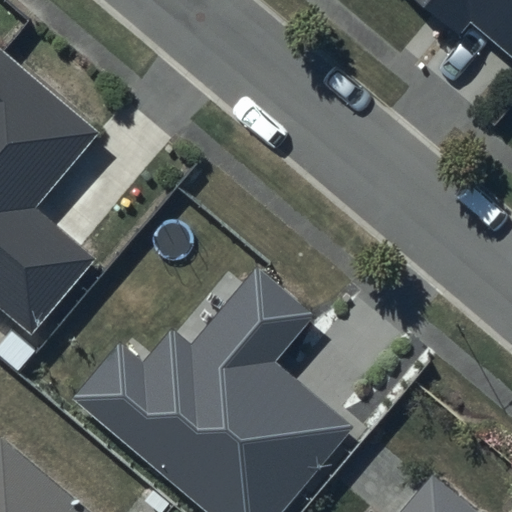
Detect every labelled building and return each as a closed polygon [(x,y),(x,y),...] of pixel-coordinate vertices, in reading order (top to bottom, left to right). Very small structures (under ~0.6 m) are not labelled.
[(511,0),(421,0),(460,33),(471,20),(511,55),(511,0)] [(102,132),(0,47),(0,307),(33,335),(100,255),(41,206),(102,132)] [(316,314),(257,265),(190,345),(172,330),(145,361),(119,340),(71,398),(209,511),(284,511),(357,424),(278,360),(316,314)] [(0,511),(84,511),(0,441),(0,511)] [(477,511),(432,473),(398,511),(477,511)]
